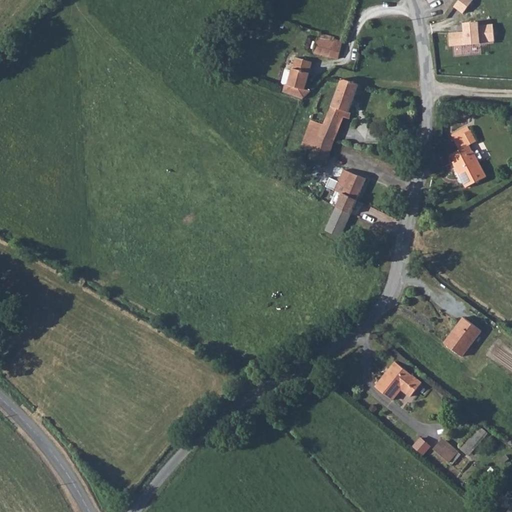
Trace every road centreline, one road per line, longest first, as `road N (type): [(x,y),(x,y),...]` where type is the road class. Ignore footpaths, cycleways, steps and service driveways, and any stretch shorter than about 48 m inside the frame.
road 1 (unclassified): [(134,511),(231,409),(364,325),(385,297),(426,126),(426,65),(413,0)]
road 2 (tertiary): [(89,511),(52,449),(0,398)]
